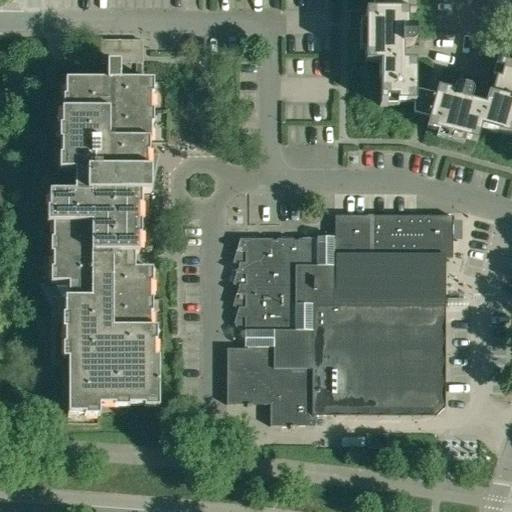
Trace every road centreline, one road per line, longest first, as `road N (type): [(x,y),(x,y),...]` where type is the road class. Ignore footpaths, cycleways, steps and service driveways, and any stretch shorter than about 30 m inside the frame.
road 1 (unclassified): [(269,180),(269,21),(0,18)]
road 2 (residential): [(212,413),(212,208),(226,194),(226,180),(269,180)]
road 3 (unclassified): [(511,213),(399,181),(269,180)]
